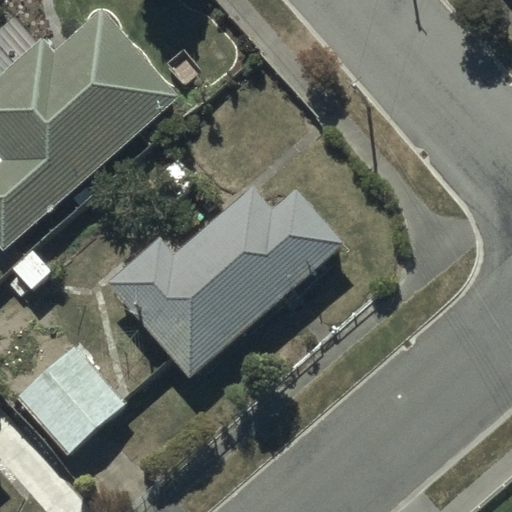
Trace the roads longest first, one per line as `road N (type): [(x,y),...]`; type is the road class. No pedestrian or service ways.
road 1 (residential): [(305,511),(511,329)]
road 2 (residential): [(364,0),(511,165)]
